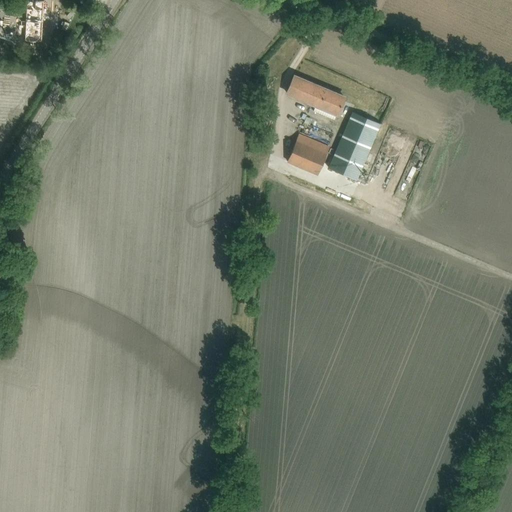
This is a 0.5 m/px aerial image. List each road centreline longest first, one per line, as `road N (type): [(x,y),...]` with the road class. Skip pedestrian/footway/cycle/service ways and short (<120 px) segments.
road 1 (track): [(229,511),(263,70),(307,11)]
road 2 (track): [(511,95),(307,11)]
road 3 (tertiary): [(0,183),(114,0)]
